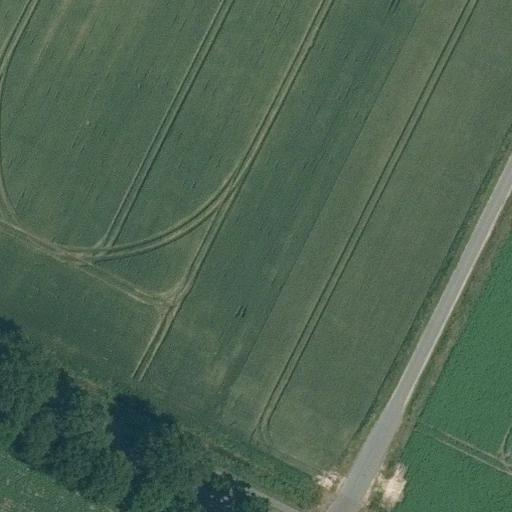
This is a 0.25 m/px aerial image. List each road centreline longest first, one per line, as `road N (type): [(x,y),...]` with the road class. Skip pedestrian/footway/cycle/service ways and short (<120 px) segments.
road 1 (unclassified): [(343,511),(511,168)]
road 2 (tertiary): [(230,511),(0,399)]
